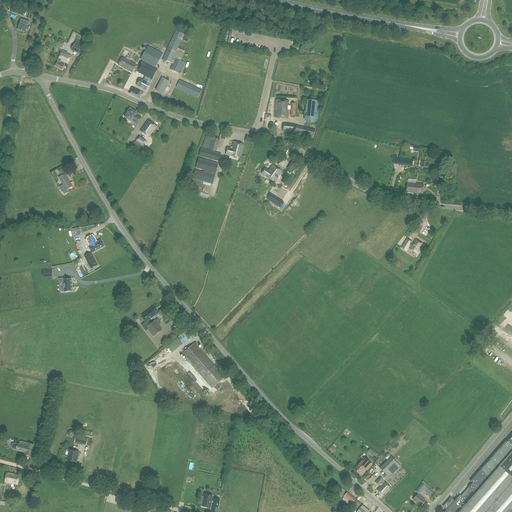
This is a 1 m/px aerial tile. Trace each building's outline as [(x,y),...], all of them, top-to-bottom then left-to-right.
[(13,6),(13,7),(11,12),(20,15),(22,10),(22,9),(13,6)] [(29,26),(28,25),(29,22),(21,19),(20,22),(17,29),(25,31),(26,29),(28,30),(29,26)] [(184,34),(176,30),(162,60),(170,64),(171,62),(173,63),(170,69),(178,73),(183,62),(173,57),(184,34)] [(76,40),(71,50),(82,54),(85,48),(81,47),(82,46),(81,46),(83,43),(76,40)] [(145,76),(143,80),(140,79),(136,85),(146,90),(157,69),(155,68),(163,54),(148,46),(140,60),(142,61),(139,67),(136,65),(136,64),(130,61),(131,59),(127,57),(126,59),(123,57),(119,65),(132,72),(134,69),(137,71),(145,76)] [(55,66),(62,69),(64,65),(60,63),(61,60),(67,63),(71,56),(66,54),(67,52),(62,50),(55,66)] [(163,94),(170,82),(162,77),(155,90),(163,94)] [(180,80),(176,88),(198,98),(202,90),(180,80)] [(140,99),(143,93),(132,87),(129,93),(140,99)] [(306,116),(305,115),(304,121),(317,122),(319,100),(306,99),(305,112),(307,112),(306,116)] [(290,115),(295,116),(296,103),(291,103),(291,105),(288,105),(288,100),(276,100),(275,118),(288,119),(288,110),(291,110),(290,115)] [(124,117),(132,122),(133,121),(137,124),(141,117),(136,114),(137,113),(130,108),(124,117)] [(157,127),(148,120),(140,130),(149,137),(157,127)] [(295,124),(283,123),(282,131),(294,132),(295,124)] [(313,131),(296,126),(294,132),(312,137),(313,131)] [(246,135),(244,142),(253,144),(254,137),(246,135)] [(146,141),(139,136),(131,146),(141,154),(145,149),(142,147),(144,144),(145,144),(147,142),(146,141)] [(216,151),(219,140),(206,136),(202,147),(216,151)] [(241,155),(244,144),(233,142),(232,148),(228,147),(226,155),(241,158),(240,163),(243,164),(245,156),(241,155)] [(201,148),(199,156),(219,162),(221,154),(201,148)] [(216,173),(218,163),(198,158),(196,168),(205,170),(204,172),(215,175),(215,173),(216,173)] [(400,158),(399,165),(412,166),(413,160),(400,158)] [(297,165),(292,161),(287,169),(294,174),(296,171),(297,172),(300,167),(297,165)] [(275,182),(282,171),(272,166),(269,170),(265,168),(262,174),(275,182)] [(213,184),(215,176),(215,175),(204,172),(195,169),(192,179),(211,184),(213,184)] [(66,174),(59,177),(66,190),(72,186),(66,174)] [(407,183),(406,192),(422,194),(423,184),(407,183)] [(267,199),(280,208),(283,202),(270,194),(267,199)] [(89,248),(92,252),(104,246),(101,240),(96,242),(94,236),(87,239),(91,247),(89,248)] [(401,248),(406,251),(412,242),(407,239),(401,248)] [(423,245),(415,240),(410,248),(417,253),(423,245)] [(91,269),(98,265),(91,253),(84,256),(91,269)] [(52,269),(42,270),(42,277),(52,276),(52,269)] [(64,277),(61,278),(61,282),(63,281),(64,291),(72,291),(71,278),(64,279),(64,277)] [(161,323),(158,319),(155,321),(155,320),(151,323),(149,320),(158,313),(153,306),(141,316),(145,322),(141,325),(146,331),(148,329),(153,336),(162,330),(158,325),(161,323)] [(182,344),(191,338),(186,331),(177,337),(182,344)] [(182,344),(177,338),(167,346),(172,352),(182,344)] [(195,342),(182,354),(212,388),(225,377),(195,342)] [(74,443),(86,445),(87,439),(75,436),(74,443)] [(444,511),(511,511),(511,436),(507,442),(506,441),(470,481),(472,483),(468,488),(461,496),(459,495),(457,498),(444,511)] [(32,451),(33,445),(29,444),(22,441),(19,442),(19,444),(17,443),(15,443),(12,444),(11,447),(13,449),(15,450),(25,453),(24,454),(31,456),(32,451)] [(370,448),(367,452),(371,455),(372,454),(374,456),(377,453),(374,451),(370,448)] [(69,449),(66,461),(77,463),(79,451),(69,449)] [(379,468),(385,474),(383,476),(387,481),(401,466),(391,456),(379,468)] [(360,462),(354,469),(360,474),(365,468),(367,470),(371,465),(364,458),(360,463),(360,462)] [(362,477),(366,481),(376,472),(372,468),(362,477)] [(17,485),(19,476),(7,473),(5,482),(17,485)] [(379,485),(380,486),(377,490),(383,496),(391,488),(380,477),(375,482),(378,485),(379,485)] [(422,490),(425,486),(422,483),(415,491),(419,494),(422,490)] [(425,486),(422,490),(430,496),(433,493),(425,486)] [(343,497),(351,504),(355,499),(347,492),(343,497)] [(204,494),(202,504),(202,506),(210,508),(211,503),(213,503),(213,505),(212,508),(211,511),(216,511),(217,509),(218,506),(219,499),(214,498),(213,501),(211,501),(211,500),(212,495),(204,494)] [(413,499),(421,506),(425,500),(417,494),(413,499)] [(356,500),(352,505),(357,509),(361,504),(356,500)]
